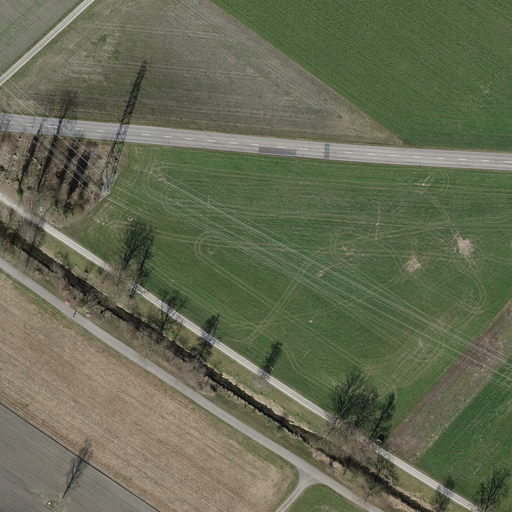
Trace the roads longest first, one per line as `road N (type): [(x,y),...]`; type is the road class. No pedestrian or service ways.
road 1 (track): [(0,195),(356,439),(478,511)]
road 2 (tertiary): [(0,121),(511,162)]
road 3 (track): [(378,511),(0,258)]
road 4 (track): [(0,83),(90,0)]
